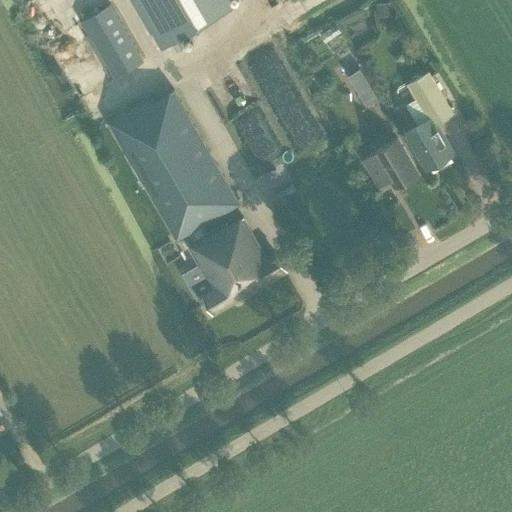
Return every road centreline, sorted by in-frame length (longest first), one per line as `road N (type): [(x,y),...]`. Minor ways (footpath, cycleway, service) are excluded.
road 1 (unclassified): [(511,210),(0,510)]
road 2 (unclassified): [(135,511),(511,287)]
